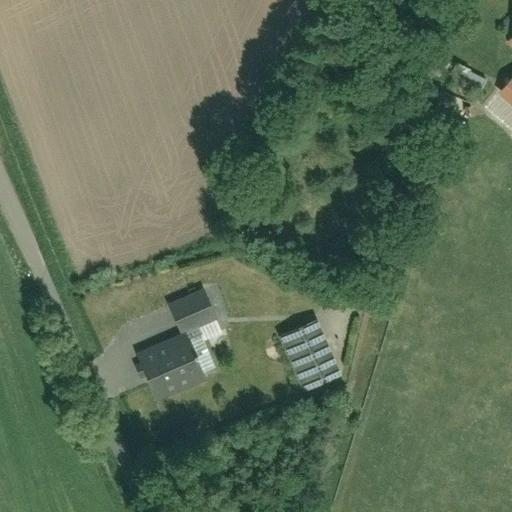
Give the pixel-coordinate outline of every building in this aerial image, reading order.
[(511,70),(493,88),(511,107),(511,70)] [(203,291),(170,305),(181,332),(214,318),(203,291)] [(115,303),(126,327),(147,317),(136,293),(115,303)] [(314,320),(272,339),(297,395),(340,376),(314,320)] [(140,356),(158,396),(202,376),(201,373),(215,367),(200,333),(187,339),(185,336),(140,356)]
